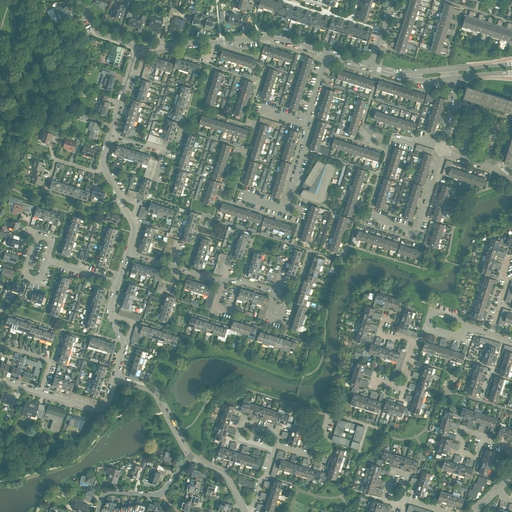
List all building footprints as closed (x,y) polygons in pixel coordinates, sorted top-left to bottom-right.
[(124,12),(125,6),(116,3),(115,8),(114,12),(112,11),(111,16),(113,17),(117,19),(117,18),(121,19),(122,14),(122,12),(124,12)] [(369,12),(371,7),(364,5),(359,3),(358,6),(362,8),(361,10),(369,12)] [(454,9),(455,6),(445,3),(444,8),(459,13),(460,11),(454,9)] [(61,6),(50,11),(52,16),(55,14),(56,16),(59,14),(62,19),(65,17),(67,21),(73,18),(70,13),(73,12),(69,5),(64,7),(65,8),(63,9),(61,6)] [(287,18),(290,5),(287,5),(286,9),(284,8),(282,16),(287,18)] [(416,15),(418,11),(402,6),(402,8),(407,10),(407,12),(416,15)] [(178,13),(179,10),(171,7),(169,16),(172,17),(174,12),(178,13)] [(296,21),(300,8),(297,8),(296,12),(294,11),(291,19),(296,21)] [(128,10),(126,18),(131,19),(129,25),(138,28),(137,32),(142,33),(148,16),(143,15),(141,20),(132,17),(132,16),(133,12),(128,10)] [(306,24),(310,11),(307,11),(305,15),(303,14),(301,22),(306,24)] [(472,29),(475,19),(472,19),(474,12),(470,11),(468,17),(465,16),(462,26),(472,29)] [(205,16),(202,15),(201,17),(198,16),(198,14),(195,13),(192,24),(198,27),(198,28),(201,29),(201,28),(205,16)] [(245,26),(248,16),(240,13),(239,17),(235,15),(234,18),(233,17),(232,18),(230,17),(228,23),(236,26),(237,22),(239,23),(239,24),(245,26)] [(366,22),(368,17),(356,13),(355,16),(359,17),(358,19),(366,22)] [(451,18),(452,16),(442,13),(441,18),(456,22),(457,20),(451,18)] [(315,27),(319,14),(316,14),(315,18),(313,17),(310,25),(315,27)] [(481,32),(484,22),(482,22),(484,15),(479,14),(477,20),(475,19),(472,29),(481,32)] [(165,26),(168,17),(164,15),(163,20),(158,19),(152,18),(152,17),(148,27),(149,27),(156,29),(155,32),(159,34),(162,25),(165,26)] [(211,30),(215,18),(212,17),(211,19),(208,18),(208,16),(205,15),(205,16),(201,28),(201,29),(204,29),(205,28),(211,30)] [(413,25),(415,20),(399,15),(399,18),(404,19),(404,22),(413,25)] [(333,30),(336,22),(334,21),(335,17),(332,16),(327,32),(328,33),(330,29),(333,30)] [(183,30),(186,21),(173,17),(169,31),(173,32),(174,27),(183,30)] [(324,33),(329,17),(326,17),(324,21),(323,20),(320,28),(324,29),(323,33),(324,33)] [(491,35),(494,25),(491,25),(493,18),(489,17),(487,23),(484,22),(481,32),(491,35)] [(338,32),(342,19),(339,19),(338,23),(336,22),(333,30),(338,32)] [(500,38),(503,28),(501,28),(503,21),(498,20),(496,26),(494,25),(491,35),(500,38)] [(348,35),(352,22),(349,22),(347,26),(346,25),(343,33),(348,35)] [(448,28),(449,25),(439,22),(438,27),(453,32),(454,30),(448,28)] [(511,31),(510,31),(511,25),(511,24),(508,23),(506,29),(503,28),(500,38),(510,41),(508,46),(511,47),(511,31)] [(357,38),(361,25),(358,25),(357,29),(355,28),(353,36),(357,38)] [(410,34),(412,30),(396,25),(396,27),(401,29),(401,31),(410,34)] [(367,41),(371,28),(368,28),(367,32),(365,31),(362,39),(367,41)] [(445,37),(446,35),(436,32),(435,37),(450,42),(451,39),(445,37)] [(407,44),(409,39),(393,34),(393,37),(398,38),(398,41),(407,44)] [(442,47),(443,44),(433,41),(432,46),(447,51),(448,49),(442,47)] [(118,67),(122,53),(120,53),(121,47),(116,46),(116,45),(112,44),(108,57),(107,58),(107,60),(107,61),(107,62),(107,63),(118,67)] [(404,54),(406,49),(390,44),(390,46),(395,48),(395,51),(404,54)] [(268,56),(270,48),(264,46),(262,54),(268,56)] [(273,57),(276,50),(270,48),(268,56),(273,57)] [(226,60),(228,52),(222,50),(220,58),(226,60)] [(279,59),(281,51),(276,50),(273,57),(279,59)] [(285,61),(287,53),(281,51),(279,59),(285,61)] [(231,61),(234,54),(228,52),(226,60),(231,61)] [(291,63),(293,55),(287,53),(285,61),(291,63)] [(237,63),(240,55),(234,54),(231,61),(237,63)] [(243,65),(245,57),(240,55),(237,63),(243,65)] [(311,65),(313,59),(305,56),(303,62),(311,65)] [(249,67),(251,59),(245,57),(243,65),(249,67)] [(254,69),(256,63),(257,61),(251,59),(249,67),(254,69)] [(309,70),(311,65),(303,62),(302,68),(309,70)] [(103,74),(99,87),(103,88),(102,88),(112,91),(116,77),(113,77),(114,71),(103,68),(101,73),(103,74)] [(308,76),(309,70),(302,68),(300,74),(308,76)] [(276,77),(278,71),(270,69),(268,74),(276,77)] [(222,79),(224,73),(216,71),(214,76),(222,79)] [(343,80),(345,72),(339,71),(338,74),(338,77),(337,78),(343,80)] [(349,82),(351,74),(345,72),(343,80),(349,82)] [(274,82),(276,77),(268,74),(266,80),(274,82)] [(306,82),(308,76),(300,74),(298,79),(306,82)] [(354,84),(357,76),(351,74),(349,82),(354,84)] [(220,85),(222,79),(214,76),(212,82),(220,85)] [(360,86),(363,78),(357,76),(354,84),(360,86)] [(366,87),(368,79),(363,78),(360,86),(366,87)] [(304,88),(306,82),(298,79),(296,85),(304,88)] [(372,89),(374,81),(368,79),(366,87),(372,89)] [(251,88),(253,82),(245,80),(243,86),(251,88)] [(272,88),(274,82),(266,80),(264,86),(272,88)] [(382,90),(385,82),(379,81),(376,88),(382,90)] [(218,90),(220,85),(212,82),(210,88),(218,90)] [(388,92),(390,84),(385,82),(382,90),(388,92)] [(394,94),(396,86),(390,84),(388,92),(394,94)] [(302,93),(304,88),(296,85),(294,91),(302,93)] [(249,94),(251,88),(243,86),(242,92),(249,94)] [(271,94),(272,88),(264,86),(263,91),(271,94)] [(399,96),(402,88),(396,86),(394,94),(399,96)] [(511,102),(468,89),(469,87),(467,86),(463,99),(511,113),(511,142),(506,161),(505,161),(505,160),(504,163),(511,165),(511,102)] [(216,96),(218,90),(210,88),(208,94),(216,96)] [(405,98),(408,90),(402,88),(399,96),(405,98)] [(333,97),(334,91),(327,89),(325,95),(333,97)] [(411,99),(413,91),(408,90),(405,98),(411,99)] [(269,100),(271,94),(263,91),(261,97),(269,100)] [(300,99),(302,93),(294,91),(293,97),(300,99)] [(417,101),(419,93),(413,91),(411,99),(417,101)] [(248,100),(249,94),(242,92),(240,97),(248,100)] [(422,103),(425,95),(419,93),(417,101),(422,103)] [(108,107),(110,103),(106,102),(107,96),(101,94),(99,102),(101,103),(98,113),(97,113),(106,116),(108,110),(107,109),(108,106),(108,107)] [(149,97),(147,97),(138,94),(137,94),(137,95),(136,99),(148,102),(149,97)] [(215,102),(216,96),(208,94),(207,99),(215,102)] [(443,105),(445,99),(437,97),(427,94),(425,102),(427,102),(428,101),(435,103),(443,105)] [(331,103),(333,97),(325,95),(323,100),(331,103)] [(246,105),(248,100),(240,97),(238,103),(246,105)] [(299,105),(300,99),(293,97),(291,102),(299,105)] [(213,108),(215,102),(207,99),(205,105),(213,108)] [(364,107),(366,101),(358,99),(356,105),(364,107)] [(329,109),(331,103),(323,100),(321,106),(329,109)] [(297,111),(299,105),(291,102),(289,108),(297,111)] [(244,111),(246,105),(238,103),(236,109),(244,111)] [(441,111),(443,105),(435,103),(433,108),(441,111)] [(362,113),(364,108),(364,107),(356,105),(354,104),(353,106),(356,107),(354,110),(362,113)] [(327,114),(329,109),(321,106),(319,112),(327,114)] [(439,117),(441,111),(433,108),(431,114),(439,117)] [(242,117),(244,111),(236,109),(234,115),(242,117)] [(361,119),(362,113),(354,110),(353,116),(361,119)] [(379,121),(381,113),(376,111),(373,119),(379,121)] [(325,120),(327,114),(319,112),(318,118),(325,120)] [(385,123),(387,115),(381,113),(379,121),(385,123)] [(437,122),(439,117),(431,114),(429,120),(437,122)] [(390,124),(393,116),(387,115),(385,123),(390,124)] [(205,125),(208,118),(202,116),(199,124),(205,125)] [(359,124),(361,119),(353,116),(351,122),(359,124)] [(396,126),(399,118),(393,116),(390,124),(396,126)] [(211,127),(213,119),(208,118),(205,125),(211,127)] [(402,128),(404,120),(399,118),(396,126),(402,128)] [(217,129),(219,121),(213,119),(211,127),(217,129)] [(325,129),(327,123),(319,120),(317,126),(325,129)] [(408,130),(410,122),(404,120),(402,128),(408,130)] [(436,128),(437,122),(429,120),(428,126),(436,128)] [(98,130),(100,124),(91,121),(88,129),(91,130),(89,137),(95,139),(94,139),(97,140),(98,136),(97,136),(98,132),(97,132),(97,130),(98,130)] [(222,131),(225,123),(219,121),(217,129),(222,131)] [(357,130),(359,124),(351,122),(349,128),(357,130)] [(414,132),(416,124),(410,122),(408,130),(414,132)] [(136,127),(134,126),(125,123),(124,123),(124,124),(124,125),(123,128),(135,131),(136,127)] [(228,133),(231,125),(225,123),(222,131),(228,133)] [(267,132),(269,126),(267,126),(264,125),(261,124),(259,130),(267,132)] [(234,134),(236,127),(231,125),(228,133),(234,134)] [(323,134),(325,129),(317,126),(315,132),(323,134)] [(434,134),(436,128),(428,126),(426,131),(434,134)] [(240,136),(242,128),(236,127),(234,134),(240,136)] [(133,136),(135,131),(123,128),(122,129),(123,129),(122,133),(133,136)] [(245,138),(248,130),(242,128),(240,136),(245,138)] [(355,136),(357,130),(349,128),(347,133),(355,136)] [(51,137),(51,135),(59,138),(61,132),(49,129),(48,133),(44,132),(43,137),(43,138),(42,142),(49,144),(51,137)] [(265,138),(267,132),(259,130),(258,135),(265,138)] [(297,138),(299,132),(291,130),(289,136),(297,138)] [(321,140),(323,134),(315,132),(313,138),(321,140)] [(264,143),(265,138),(258,135),(256,141),(264,143)] [(295,144),(297,138),(289,136),(287,142),(295,144)] [(79,146),(81,139),(77,138),(76,143),(67,140),(67,139),(64,148),(74,151),(73,151),(74,151),(76,145),(79,146)] [(320,146),(321,140),(313,138),(312,143),(320,146)] [(338,149),(340,141),(334,139),(332,147),(338,149)] [(262,149),(264,143),(256,141),(254,147),(262,149)] [(343,150),(346,143),(340,141),(338,149),(337,151),(339,151),(340,149),(343,150)] [(293,150),(295,144),(287,142),(285,147),(293,150)] [(229,152),(231,146),(223,143),(221,150),(229,152)] [(329,149),(320,146),(312,143),(310,149),(327,155),(329,149)] [(349,152),(351,144),(346,143),(343,150),(349,152)] [(355,154),(357,146),(351,144),(349,152),(355,154)] [(92,158),(94,152),(97,153),(99,146),(96,145),(94,149),(85,147),(85,146),(82,155),(83,154),(92,157),(92,158)] [(119,156),(122,147),(121,146),(120,147),(117,146),(115,152),(113,152),(112,155),(116,157),(117,155),(119,156)] [(360,156),(363,148),(357,146),(355,154),(360,156)] [(260,155),(262,149),(254,147),(252,152),(260,155)] [(292,155),(293,150),(285,147),(284,153),(292,155)] [(366,158),(369,150),(363,148),(360,156),(360,157),(362,158),(363,157),(366,158)] [(401,156),(403,150),(395,148),(393,153),(401,156)] [(227,158),(229,152),(221,150),(220,155),(227,158)] [(372,159),(374,152),(369,150),(366,158),(372,159)] [(258,161),(260,155),(252,152),(250,158),(258,161)] [(378,161),(380,153),(374,152),(372,159),(378,161)] [(290,161),(292,155),(284,153),(282,159),(290,161)] [(399,162),(401,156),(393,153),(391,159),(399,162)] [(429,155),(427,154),(424,153),(423,159),(430,161),(432,155),(429,155)] [(226,163),(227,158),(220,155),(218,161),(226,163)] [(303,183),(299,196),(322,203),(334,165),(326,162),(326,164),(317,159),(303,183)] [(397,167),(399,162),(391,159),(389,165),(397,167)] [(429,167),(430,163),(430,161),(423,159),(421,165),(429,167)] [(42,174),(45,167),(42,166),(43,162),(33,160),(32,163),(34,164),(34,165),(35,165),(33,171),(42,174)] [(257,169),(259,163),(251,160),(249,166),(257,169)] [(224,169),(226,163),(218,161),(216,167),(224,169)] [(288,169),(290,163),(282,161),(280,167),(288,169)] [(187,168),(188,165),(179,163),(179,162),(178,164),(179,164),(178,167),(187,170),(189,171),(189,168),(187,168)] [(395,173),(397,167),(389,165),(388,171),(395,173)] [(427,173),(429,167),(421,165),(419,170),(427,173)] [(255,174),(257,169),(249,166),(247,172),(255,174)] [(222,175),(224,169),(216,167),(214,172),(222,175)] [(286,175),(288,169),(280,167),(279,173),(286,175)] [(364,176),(366,171),(358,168),(356,174),(364,176)] [(454,177),(456,170),(450,168),(449,171),(448,174),(448,176),(454,177)] [(425,179),(427,173),(419,170),(417,176),(425,179)] [(459,179),(462,171),(456,170),(454,177),(459,179)] [(40,180),(42,174),(33,171),(31,178),(33,178),(33,179),(34,179),(33,182),(42,185),(43,181),(40,180)] [(393,179),(395,173),(388,171),(386,177),(393,179)] [(465,181),(468,173),(462,171),(459,179),(465,181)] [(220,181),(222,176),(222,175),(214,172),(213,176),(212,178),(220,181)] [(253,180),(255,174),(247,172),(245,178),(253,180)] [(285,181),(286,176),(286,175),(279,173),(277,178),(285,181)] [(471,183),(473,175),(468,173),(465,181),(471,183)] [(362,182),(364,177),(364,176),(356,174),(354,180),(362,182)] [(477,185),(479,177),(473,175),(471,183),(477,185)] [(423,184),(425,179),(417,176),(415,182),(423,184)] [(483,186),(485,179),(479,177),(477,185),(483,186)] [(251,186),(253,180),(245,178),(244,184),(251,186)] [(283,186),(285,181),(277,178),(275,184),(283,186)] [(390,186),(392,180),(384,178),(382,184),(390,186)] [(54,191),(57,182),(58,179),(56,179),(55,181),(52,180),(50,189),(50,190),(51,190),(54,191)] [(217,188),(219,182),(211,180),(209,186),(217,188)] [(360,188),(362,182),(354,180),(353,186),(360,188)] [(64,194),(67,185),(67,182),(63,181),(62,183),(59,192),(59,193),(60,193),(61,193),(64,194)] [(420,192),(422,186),(414,183),(412,189),(420,192)] [(281,192),(283,186),(275,184),(273,190),(281,192)] [(389,192),(390,186),(382,184),(381,190),(389,192)] [(449,193),(451,187),(443,185),(441,191),(449,193)] [(215,194),(217,188),(209,186),(207,191),(215,194)] [(359,194),(360,188),(353,186),(351,191),(359,194)] [(103,202),(106,190),(97,187),(96,189),(94,189),(91,198),(94,199),(95,195),(99,197),(98,200),(103,202)] [(418,197),(420,192),(412,189),(410,195),(418,197)] [(279,198),(281,192),(273,190),(271,196),(279,198)] [(387,198),(389,192),(381,190),(379,195),(387,198)] [(213,199),(215,194),(207,191),(205,197),(213,199)] [(357,199),(359,194),(351,191),(349,197),(357,199)] [(447,199),(449,193),(441,191),(439,196),(447,199)] [(385,203),(387,198),(379,195),(377,201),(385,203)] [(417,203),(418,197),(410,195),(409,201),(417,203)] [(445,205),(447,199),(439,196),(437,202),(445,205)] [(10,197),(8,204),(9,202),(14,204),(12,214),(15,215),(16,212),(21,213),(22,210),(25,211),(25,212),(31,213),(33,206),(21,202),(22,201),(10,197)] [(211,205),(213,199),(205,197),(204,203),(211,205)] [(355,205),(357,199),(349,197),(347,203),(355,205)] [(383,209),(385,203),(377,201),(375,207),(383,209)] [(415,209),(417,203),(409,201),(407,206),(415,209)] [(443,210),(445,205),(437,202),(436,208),(443,210)] [(226,213),(228,205),(222,203),(219,213),(221,214),(222,212),(226,213)] [(353,211),(355,205),(347,203),(345,208),(353,211)] [(231,215),(234,207),(228,205),(226,213),(231,215)] [(318,214),(320,208),(312,205),(310,211),(318,214)] [(413,214),(415,209),(407,206),(405,212),(413,214)] [(237,216),(239,208),(234,207),(231,215),(237,216)] [(243,218),(245,210),(239,208),(237,216),(243,218)] [(351,217),(353,211),(345,208),(344,214),(351,217)] [(442,216),(443,210),(436,208),(434,213),(442,216)] [(198,217),(199,214),(188,210),(186,215),(198,219),(199,217),(198,217)] [(249,220),(251,212),(245,210),(243,218),(249,220)] [(316,219),(318,214),(310,211),(308,217),(316,219)] [(254,222),(257,214),(251,212),(249,220),(254,222)] [(411,220),(413,214),(405,212),(403,218),(411,220)] [(117,220),(118,216),(108,213),(106,221),(115,224),(114,227),(118,228),(120,221),(117,220)] [(440,222),(442,216),(434,213),(432,219),(440,222)] [(260,223),(263,216),(257,214),(254,222),(260,223)] [(197,222),(198,219),(186,215),(189,216),(187,221),(196,223),(197,224),(197,222)] [(346,224),(348,218),(340,215),(338,221),(346,224)] [(268,227),(270,219),(264,217),(262,225),(268,227)] [(314,225),(316,219),(308,217),(306,223),(314,225)] [(274,229),(276,221),(270,219),(268,227),(274,229)] [(9,227),(8,230),(12,231),(23,235),(24,230),(18,228),(19,223),(10,221),(8,227),(9,227)] [(279,230),(282,223),(276,221),(274,229),(279,230)] [(344,229),(346,224),(338,221),(336,227),(344,229)] [(285,232),(287,224),(282,223),(279,230),(285,232)] [(312,231),(314,225),(306,223),(305,228),(312,231)] [(442,231),(444,225),(436,223),(434,229),(442,231)] [(291,234),(293,226),(287,224),(285,232),(291,234)] [(194,233),(194,231),(195,228),(186,225),(183,225),(182,229),(193,233),(194,233)] [(343,235),(344,229),(336,227),(335,233),(343,235)] [(311,236),(312,231),(305,228),(303,234),(311,236)] [(182,229),(181,229),(180,234),(192,237),(193,236),(192,236),(193,233),(182,229)] [(440,237),(442,231),(434,229),(433,234),(440,237)] [(361,240),(364,233),(358,231),(356,239),(361,240)] [(248,239),(249,235),(238,232),(236,237),(239,237),(248,240),(249,239),(248,239)] [(21,249),(23,242),(13,239),(14,235),(6,233),(5,237),(8,238),(6,244),(21,249)] [(341,241),(343,235),(335,233),(333,238),(341,241)] [(367,242),(370,234),(364,233),(361,240),(367,242)] [(191,241),(192,237),(192,238),(192,237),(180,234),(180,236),(182,237),(181,239),(190,242),(191,242),(191,241)] [(309,242),(311,236),(303,234),(301,240),(309,242)] [(373,244),(375,236),(370,234),(367,242),(373,244)] [(439,242),(440,237),(433,234),(431,240),(439,242)] [(379,246),(381,238),(375,236),(373,244),(379,246)] [(511,237),(509,236),(506,243),(503,242),(502,245),(508,247),(508,246),(511,246),(511,242),(511,237)] [(339,247),(341,241),(333,238),(331,244),(339,247)] [(384,248),(387,240),(381,238),(379,246),(384,248)] [(502,245),(503,242),(500,241),(491,239),(490,244),(498,247),(499,244),(500,244),(500,245),(502,245)] [(390,249),(393,242),(387,240),(384,248),(390,249)] [(437,248),(439,242),(431,240),(429,246),(437,248)] [(396,251),(398,243),(393,242),(390,249),(396,251)] [(210,251),(211,246),(209,245),(200,243),(199,243),(199,244),(198,248),(207,250),(210,251)] [(337,252),(339,247),(331,244),(329,250),(337,252)] [(497,250),(498,247),(490,244),(488,250),(499,254),(500,251),(498,250),(498,251),(497,250)] [(403,255),(406,247),(400,245),(398,253),(403,255)] [(244,253),(245,249),(236,247),(233,246),(232,248),(235,249),(234,251),(243,254),(244,254),(244,253)] [(15,263),(17,256),(16,256),(17,252),(2,247),(0,251),(5,253),(3,259),(15,263)] [(409,256),(412,248),(406,247),(403,255),(409,256)] [(415,258),(417,250),(412,248),(409,256),(415,258)] [(242,257),(243,254),(234,251),(232,250),(230,256),(233,257),(233,256),(242,259),(243,257),(242,257)] [(421,260),(423,252),(417,250),(415,258),(421,260)] [(499,257),(499,254),(488,250),(486,256),(495,259),(496,255),(497,256),(499,257)] [(323,265),(325,260),(314,256),(313,259),(311,258),(310,260),(312,261),(312,262),(322,266),(322,265),(323,265)] [(494,262),(495,259),(486,256),(484,262),(496,265),(497,262),(495,262),(494,262)] [(264,261),(261,260),(252,257),(251,258),(252,258),(251,262),(263,265),(264,261)] [(261,270),(263,265),(251,262),(250,261),(250,263),(249,266),(261,270)] [(319,271),(321,266),(322,266),(312,262),(312,264),(309,263),(308,268),(319,271)] [(495,268),(496,265),(484,262),(482,267),(491,270),(492,267),(493,267),(493,268),(495,268)] [(10,269),(11,266),(2,263),(0,267),(3,268),(1,274),(12,278),(14,271),(10,269)] [(136,275),(136,273),(139,264),(138,263),(138,264),(134,263),(131,274),(136,275)] [(297,271),(288,268),(285,267),(283,272),(286,273),(295,276),(295,275),(296,275),(296,274),(297,271)] [(490,273),(491,270),(482,267),(481,273),(489,276),(492,277),(493,274),(491,273),(491,274),(490,273)] [(318,277),(319,271),(308,268),(306,272),(309,273),(308,274),(318,277),(319,277),(318,277)] [(258,280),(260,275),(257,274),(248,271),(247,271),(247,272),(246,276),(255,278),(255,279),(258,280)] [(316,283),(317,278),(318,278),(318,277),(308,274),(308,276),(306,275),(304,279),(313,282),(313,283),(316,283)] [(496,284),(497,281),(494,280),(485,277),(483,283),(492,285),(493,282),(494,282),(494,283),(496,284)] [(311,288),(313,283),(313,282),(304,279),(302,279),(300,284),(302,284),(302,286),(312,289),(312,288),(311,288)] [(194,291),(197,282),(196,282),(197,281),(195,281),(192,280),(189,290),(188,291),(191,292),(191,290),(194,291)] [(22,301),(25,291),(22,290),(23,286),(14,283),(12,291),(18,293),(17,295),(18,296),(17,299),(22,301)] [(491,289),(492,285),(483,283),(481,289),(493,292),(494,289),(492,289),(491,289)] [(309,294),(311,289),(312,289),(302,286),(302,287),(299,286),(298,291),(309,294)] [(243,299),(246,290),(246,289),(244,289),(244,290),(241,288),(239,295),(238,294),(236,299),(243,301),(243,299)] [(492,295),(493,292),(481,289),(480,294),(488,297),(489,294),(491,294),(490,294),(492,295)] [(44,304),(46,298),(43,297),(45,293),(39,291),(38,296),(32,294),(30,299),(36,301),(35,302),(41,304),(41,303),(44,304)] [(308,300),(309,294),(298,291),(296,296),(299,296),(298,298),(308,301),(309,300),(308,300)] [(383,299),(384,295),(377,293),(374,302),(377,302),(379,303),(380,299),(383,299)] [(487,300),(488,297),(480,294),(478,300),(490,304),(491,301),(489,300),(488,301),(487,300)] [(385,308),(388,297),(384,295),(383,299),(380,299),(379,303),(384,304),(383,306),(383,305),(382,307),(385,308)] [(394,303),(395,299),(388,297),(385,308),(388,309),(388,307),(388,306),(391,307),(392,302),(394,303)] [(305,307),(306,306),(307,301),(308,301),(298,298),(298,299),(296,298),(295,300),(297,301),(297,304),(299,305),(305,307)] [(398,307),(400,300),(395,299),(394,303),(392,302),(391,307),(395,308),(395,309),(394,310),(401,312),(402,309),(398,307)] [(489,307),(490,304),(478,300),(476,306),(485,308),(486,305),(487,305),(487,306),(489,307)] [(133,308),(131,307),(132,305),(122,302),(121,303),(122,304),(121,307),(127,309),(126,310),(128,311),(131,312),(132,312),(133,308)] [(374,312),(375,309),(376,304),(377,302),(374,302),(372,308),(366,306),(364,312),(376,316),(377,313),(375,312),(375,313),(374,312)] [(52,304),(51,304),(51,306),(50,309),(59,312),(62,313),(63,308),(61,307),(52,304)] [(306,313),(308,307),(306,306),(305,307),(299,305),(298,307),(296,306),(295,308),(298,309),(297,310),(307,313),(306,313)] [(484,312),(485,308),(476,306),(474,311),(486,315),(487,312),(485,312),(484,312)] [(411,318),(413,312),(404,309),(402,309),(401,312),(402,312),(404,312),(403,315),(411,318)] [(304,319),(306,314),(307,314),(307,313),(297,310),(297,312),(294,311),(294,313),(296,314),(295,316),(304,319)] [(485,318),(486,315),(474,311),(473,317),(472,317),(481,320),(482,317),(483,317),(485,318)] [(375,319),(376,316),(364,312),(363,318),(371,321),(372,317),(373,318),(375,319)] [(10,329),(13,318),(12,318),(13,315),(8,314),(4,325),(10,327),(9,329),(10,329)] [(194,329),(197,319),(196,318),(197,316),(195,315),(194,318),(191,317),(188,326),(194,328),(194,329)] [(409,324),(411,318),(403,315),(402,319),(400,318),(398,317),(398,320),(409,324)] [(16,331),(20,318),(15,316),(14,319),(13,318),(10,329),(16,331)] [(303,325),(304,319),(295,316),(294,319),(292,318),(291,320),(294,321),(293,322),(303,325),(304,325),(303,325)] [(200,330),(204,318),(199,317),(198,319),(197,319),(194,329),(195,329),(195,328),(200,330)] [(22,331),(25,322),(24,322),(25,319),(20,318),(16,331),(16,329),(22,331)] [(206,333),(209,323),(208,322),(209,320),(204,318),(200,330),(206,331),(206,332),(206,333)] [(236,332),(239,322),(238,322),(239,319),(234,318),(230,329),(229,328),(229,329),(227,334),(230,335),(230,334),(235,335),(236,332)] [(370,324),(371,321),(363,318),(361,324),(373,327),(373,324),(372,324),(371,324),(370,324)] [(95,323),(86,320),(84,319),(81,327),(88,329),(89,326),(93,328),(94,328),(94,326),(95,323)] [(28,333),(31,324),(32,321),(27,320),(26,322),(25,322),(22,331),(28,333)] [(242,333),(246,322),(245,324),(243,323),(243,321),(241,320),(240,323),(239,322),(236,332),(237,332),(237,331),(242,333)] [(408,329),(409,324),(398,320),(397,323),(399,323),(400,323),(399,327),(401,327),(403,328),(406,329),(408,330),(408,329)] [(213,334),(216,322),(211,321),(211,323),(209,323),(206,333),(207,333),(207,332),(213,334)] [(146,337),(149,327),(147,326),(148,324),(142,322),(136,326),(134,330),(140,332),(140,334),(145,336),(145,337),(146,337)] [(218,336),(221,326),(220,326),(221,324),(216,322),(213,334),(218,335),(218,336)] [(248,336),(251,326),(250,326),(251,323),(246,322),(242,333),(248,335),(248,336)] [(300,331),(302,326),(303,326),(303,325),(293,322),(293,324),(291,323),(290,325),(292,326),(291,329),(300,331)] [(34,337),(36,328),(35,328),(36,325),(31,324),(28,333),(27,335),(34,337)] [(225,340),(227,334),(229,329),(227,329),(228,326),(223,324),(223,327),(221,326),(218,336),(218,338),(225,340)] [(254,340),(257,328),(258,325),(253,324),(253,326),(251,326),(248,336),(247,338),(254,340)] [(372,330),(373,327),(361,324),(359,329),(368,332),(369,329),(370,329),(372,330)] [(152,338),(155,326),(151,325),(150,327),(149,327),(146,337),(146,336),(152,338)] [(40,339),(43,328),(38,326),(38,329),(36,328),(34,337),(40,339)] [(158,341),(161,331),(159,330),(160,328),(155,326),(152,338),(157,339),(157,340),(158,341)] [(46,341),(48,332),(47,331),(48,329),(43,328),(40,339),(46,341)] [(164,341),(167,332),(168,330),(163,329),(162,331),(161,331),(158,341),(158,340),(164,341)] [(366,335),(368,332),(359,329),(357,335),(369,339),(370,336),(368,335),(368,336),(366,335)] [(52,343),(55,331),(50,330),(50,332),(48,332),(46,341),(52,343)] [(263,343),(266,333),(264,333),(265,330),(263,330),(262,332),(260,331),(257,340),(262,342),(262,343),(263,343)] [(170,344),(173,334),(171,334),(172,331),(170,331),(169,333),(167,332),(164,341),(169,343),(169,344),(170,344)] [(269,344),(272,335),(269,334),(270,332),(268,331),(267,334),(266,333),(263,343),(262,344),(268,346),(269,344)] [(176,345),(179,336),(176,335),(177,333),(175,332),(174,335),(173,334),(170,344),(171,344),(176,345)] [(74,342),(77,335),(70,333),(69,335),(65,334),(64,336),(65,336),(64,339),(73,342),(74,342)] [(274,349),(278,337),(276,336),(277,334),(275,333),(274,336),(272,335),(269,344),(274,346),(273,348),(274,349)] [(281,348),(284,339),(281,338),(282,336),(280,335),(279,337),(278,337),(274,349),(275,349),(275,346),(281,348)] [(368,342),(369,339),(357,335),(355,341),(364,344),(364,343),(365,340),(366,340),(366,341),(368,342)] [(479,342),(480,338),(474,336),(472,342),(479,344),(479,342)] [(286,352),(290,341),(288,340),(289,338),(287,337),(286,340),(284,339),(281,348),(280,350),(286,352)] [(293,352),(297,340),(292,339),(291,341),(290,341),(286,352),(287,352),(287,350),(293,352)] [(428,352),(431,341),(428,340),(428,342),(428,343),(425,342),(424,342),(422,351),(422,350),(428,352)] [(433,354),(436,346),(433,344),(433,343),(434,343),(434,341),(431,341),(428,352),(433,354)] [(374,355),(378,343),(375,342),(374,344),(375,344),(374,345),(371,344),(368,353),(374,355)] [(380,356),(383,348),(379,347),(380,346),(381,344),(378,343),(374,355),(380,356)] [(439,356),(443,344),(440,343),(439,345),(440,345),(439,347),(436,346),(433,354),(439,356)] [(445,358),(447,349),(444,348),(444,347),(445,347),(446,345),(443,344),(439,356),(445,358)] [(498,352),(499,349),(496,348),(493,347),(491,346),(488,345),(487,345),(486,351),(494,354),(495,350),(496,351),(498,352)] [(386,358),(389,346),(386,346),(386,347),(386,348),(386,349),(383,348),(380,356),(386,358)] [(391,360),(394,351),(391,350),(391,349),(392,347),(389,346),(386,358),(391,360)] [(450,359),(454,348),(451,347),(451,349),(451,350),(447,349),(445,358),(450,359)] [(147,359),(149,352),(135,348),(134,353),(136,354),(136,355),(146,358),(147,359)] [(456,361),(459,353),(456,352),(456,350),(457,349),(454,348),(450,359),(456,361)] [(399,356),(400,354),(401,351),(401,350),(398,349),(397,351),(398,351),(397,352),(394,351),(391,360),(397,362),(398,359),(399,356)] [(462,363),(465,354),(466,351),(463,350),(462,352),(463,352),(462,354),(459,353),(456,361),(462,363)] [(511,359),(511,352),(511,353),(509,352),(506,351),(503,350),(502,353),(504,354),(504,353),(505,353),(504,357),(511,359)] [(7,372),(9,366),(13,355),(0,351),(0,352),(0,355),(8,358),(6,364),(1,363),(0,366),(0,369),(4,370),(7,371),(7,372)] [(493,357),(494,354),(486,351),(484,357),(496,360),(496,357),(495,357),(494,357),(493,357)] [(143,364),(145,359),(146,359),(146,358),(136,355),(136,357),(133,356),(132,360),(143,364)] [(20,373),(24,359),(14,356),(12,360),(19,362),(17,369),(9,366),(7,372),(11,373),(10,373),(15,375),(15,374),(18,375),(18,376),(19,376),(20,373)] [(23,374),(23,377),(32,380),(32,379),(35,380),(40,367),(42,368),(44,362),(38,360),(37,362),(27,359),(28,357),(25,356),(24,359),(20,373),(23,374)] [(495,363),(496,360),(484,357),(482,362),(482,363),(491,365),(492,362),(493,362),(493,363),(495,363)] [(511,365),(511,361),(511,359),(504,357),(503,360),(502,360),(502,359),(500,359),(499,362),(511,365)] [(141,370),(143,364),(132,360),(134,361),(133,364),(131,363),(130,365),(133,366),(132,367),(142,370),(141,370)] [(364,368),(365,365),(357,362),(355,368),(367,372),(368,369),(366,368),(366,369),(364,368)] [(509,371),(511,365),(499,362),(498,364),(500,365),(500,364),(502,365),(501,368),(509,371)] [(431,374),(433,368),(425,365),(424,365),(421,364),(420,367),(422,368),(423,368),(424,368),(423,371),(431,374)] [(487,371),(488,368),(485,367),(476,364),(474,370),(483,373),(484,369),(485,370),(487,371)] [(139,376),(141,371),(142,371),(142,370),(132,367),(132,369),(129,368),(129,370),(131,371),(130,373),(139,376)] [(362,376),(363,373),(364,373),(364,374),(366,375),(367,372),(355,368),(353,374),(362,376)] [(507,377),(509,371),(501,368),(500,372),(498,371),(497,370),(496,373),(499,374),(507,377),(508,377),(507,377)] [(482,376),(483,373),(474,370),(473,376),(484,379),(485,377),(483,376),(482,376)] [(429,380),(431,374),(423,371),(422,375),(420,374),(421,374),(419,373),(418,376),(429,380)] [(56,387),(60,376),(55,374),(52,386),(53,387),(53,386),(56,387)] [(361,380),(362,376),(353,374),(351,379),(363,383),(364,380),(362,380),(361,380)] [(61,389),(65,377),(60,376),(56,387),(57,387),(56,388),(58,388),(61,389)] [(428,385),(429,380),(418,376),(417,379),(419,379),(420,379),(419,383),(428,385)] [(483,382),(484,381),(484,379),(473,376),(471,382),(479,384),(480,381),(482,381),(482,382),(483,382)] [(502,385),(504,379),(495,376),(495,377),(496,377),(494,380),(493,380),(493,379),(491,378),(491,381),(502,385)] [(66,390),(69,379),(65,377),(61,389),(63,390),(63,389),(66,390)] [(71,392),(74,380),(69,379),(66,390),(66,391),(67,391),(71,392)] [(362,386),(363,383),(351,379),(350,385),(349,385),(356,387),(358,388),(359,384),(361,385),(360,385),(362,386)] [(500,391),(502,385),(491,381),(490,384),(492,385),(492,384),(493,385),(492,388),(500,391)] [(478,387),(479,384),(471,382),(469,387),(481,391),(482,388),(480,387),(480,388),(478,387)] [(426,391),(428,385),(419,383),(418,386),(417,386),(417,385),(415,385),(414,387),(426,391)] [(350,404),(355,405),(358,395),(356,395),(356,393),(358,388),(356,387),(354,394),(350,392),(348,398),(352,399),(350,404)] [(424,397),(426,391),(414,387),(413,390),(415,391),(415,390),(417,391),(416,394),(424,397)] [(480,394),(481,391),(469,387),(467,393),(476,396),(477,392),(478,393),(480,394)] [(499,396),(500,391),(492,388),(491,391),(490,391),(488,390),(487,393),(499,396)] [(13,402),(15,397),(3,393),(0,402),(12,405),(11,409),(16,411),(18,404),(13,402)] [(360,407),(364,393),(361,393),(360,394),(361,395),(361,396),(358,395),(355,405),(360,407)] [(497,402),(499,396),(487,393),(486,396),(488,396),(489,396),(488,399),(488,400),(497,402)] [(422,403),(424,397),(416,394),(415,398),(413,397),(412,396),(411,399),(422,403)] [(369,410),(373,396),(370,395),(369,397),(370,398),(370,399),(367,398),(364,408),(369,410)] [(378,413),(381,402),(382,399),(379,398),(379,400),(379,402),(377,401),(373,411),(378,413)] [(387,413),(392,399),(389,398),(388,400),(389,401),(388,402),(386,401),(383,411),(387,413)] [(421,408),(422,403),(411,399),(410,402),(412,402),(413,402),(412,406),(421,408)] [(42,412),(44,405),(38,404),(39,402),(35,401),(33,405),(25,402),(22,412),(26,414),(27,412),(31,413),(30,415),(34,416),(36,410),(42,412)] [(237,410),(238,407),(235,407),(235,406),(235,402),(232,401),(232,403),(227,401),(226,404),(224,410),(233,412),(234,409),(235,409),(235,410),(237,410)] [(249,408),(250,404),(243,402),(243,401),(241,408),(238,407),(237,410),(242,412),(243,412),(242,412),(243,411),(245,411),(247,408),(249,408)] [(396,416),(401,402),(398,401),(397,403),(398,403),(397,405),(395,404),(392,414),(396,416)] [(58,431),(65,410),(60,409),(60,410),(48,406),(48,408),(44,407),(45,402),(44,405),(42,412),(40,418),(44,419),(45,417),(53,419),(50,429),(58,431)] [(401,417),(404,409),(404,407),(405,407),(404,407),(402,406),(402,405),(403,405),(404,403),(401,402),(396,416),(401,417)] [(251,417),(255,405),(250,404),(249,408),(247,408),(245,411),(250,413),(250,414),(249,414),(248,416),(251,417)] [(260,412),(262,407),(255,405),(251,417),(254,418),(255,416),(254,416),(254,414),(257,415),(258,411),(260,412)] [(419,414),(421,408),(412,406),(411,409),(404,407),(404,409),(410,411),(410,412),(419,414)] [(263,420),(266,409),(262,407),(260,412),(258,411),(257,415),(261,417),(261,418),(260,418),(260,419),(263,420)] [(468,414),(470,410),(463,408),(460,415),(457,414),(456,417),(462,419),(462,418),(462,417),(465,418),(466,414),(468,414)] [(272,415),(273,411),(266,409),(263,420),(266,421),(266,419),(265,419),(266,418),(268,419),(270,414),(272,415)] [(456,417),(457,414),(454,413),(443,409),(441,415),(452,419),(453,415),(454,416),(456,417)] [(232,416),(233,412),(224,410),(222,415),(234,419),(235,416),(233,416),(232,416)] [(471,423),(474,411),(470,410),(468,414),(466,414),(465,418),(469,419),(469,421),(468,420),(468,422),(471,423)] [(274,424),(278,412),(273,411),(272,415),(270,414),(268,419),(273,420),(273,421),(272,421),(271,423),(274,424)] [(480,418),(481,414),(474,411),(471,423),(473,424),(474,422),(473,422),(474,421),(476,421),(478,417),(480,418)] [(283,419),(285,414),(278,412),(274,424),(277,425),(278,423),(277,423),(277,421),(280,422),(281,418),(283,419)] [(287,423),(289,416),(285,414),(283,419),(281,418),(280,422),(284,424),(284,425),(290,427),(291,424),(287,423)] [(482,427),(486,415),(481,414),(480,418),(478,417),(476,421),(481,423),(480,424),(479,426),(482,427)] [(81,429),(84,420),(84,419),(71,415),(69,420),(66,419),(63,427),(67,429),(68,425),(81,429)] [(229,424),(230,420),(231,421),(233,422),(234,419),(222,415),(221,421),(229,424)] [(451,422),(452,419),(441,415),(443,416),(442,422),(453,425),(454,423),(452,422),(451,422)] [(491,421),(493,417),(486,415),(482,427),(485,428),(485,426),(485,425),(485,424),(488,425),(489,421),(491,421)] [(495,427),(497,419),(497,418),(497,419),(493,417),(491,421),(489,421),(488,425),(492,426),(492,428),(491,427),(491,429),(493,430),(494,427),(495,427)] [(348,434),(352,423),(338,419),(337,423),(335,430),(348,434)] [(228,427),(229,424),(221,421),(219,427),(230,430),(231,428),(229,427),(229,428),(228,427)] [(452,428),(453,425),(442,422),(440,428),(448,430),(449,427),(451,427),(451,428),(452,428)] [(362,438),(364,431),(365,427),(352,423),(348,434),(362,438)] [(300,433),(302,428),(302,427),(294,425),(291,424),(290,427),(291,427),(292,427),(293,427),(292,431),(300,433)] [(506,432),(507,428),(501,426),(500,426),(498,434),(497,438),(500,439),(500,437),(500,436),(500,435),(502,436),(503,432),(506,432)] [(230,433),(230,430),(219,427),(217,433),(226,435),(227,432),(228,432),(228,433),(230,433)] [(449,434),(447,433),(448,430),(440,428),(438,433),(447,436),(450,437),(451,434),(449,433),(449,434)] [(508,441),(511,429),(507,428),(506,432),(503,432),(502,436),(507,437),(507,439),(506,438),(505,440),(508,441)] [(345,445),(348,434),(335,430),(331,441),(345,445)] [(299,439),(300,433),(292,431),(291,434),(289,434),(290,433),(288,433),(287,435),(299,439)] [(224,439),(226,435),(217,433),(215,438),(215,439),(214,442),(218,443),(219,440),(222,441),(221,444),(224,445),(226,439),(224,439)] [(359,445),(362,438),(348,434),(345,445),(358,449),(359,445)] [(297,445),(299,439),(287,435),(286,438),(288,439),(288,438),(289,439),(288,442),(297,445)] [(451,443),(452,440),(442,437),(440,442),(454,446),(455,443),(453,442),(452,443),(451,443)] [(223,458),(226,449),(223,448),(223,447),(224,447),(224,445),(221,444),(220,447),(217,456),(218,456),(223,458)] [(173,458),(169,457),(171,452),(158,448),(159,447),(154,446),(152,450),(157,452),(157,453),(161,454),(160,459),(165,460),(164,464),(171,466),(173,458)] [(448,452),(449,449),(439,446),(437,451),(438,451),(437,454),(441,455),(442,452),(446,454),(445,457),(448,458),(450,452),(448,452)] [(229,459),(233,448),(230,447),(229,449),(230,449),(229,450),(226,449),(223,458),(229,459)] [(235,461),(238,453),(234,452),(235,450),(236,449),(233,448),(229,459),(235,461)] [(343,457),(345,451),(336,448),(335,452),(334,451),(332,450),(331,453),(343,457)] [(493,458),(494,452),(486,449),(486,450),(485,453),(483,453),(484,452),(482,451),(481,454),(493,458)] [(241,463),(244,451),(241,450),(241,452),(241,454),(238,453),(235,461),(241,463)] [(246,465),(249,456),(246,455),(246,454),(247,452),(244,451),(241,463),(246,465)] [(389,457),(391,453),(384,451),(383,451),(381,460),(379,466),(381,467),(383,462),(383,460),(386,461),(387,457),(389,457)] [(341,462),(343,457),(331,453),(330,456),(332,456),(334,456),(333,460),(341,462)] [(391,466),(395,455),(391,453),(389,457),(387,457),(386,461),(390,463),(390,464),(389,464),(389,466),(391,466)] [(252,467),(256,455),(253,454),(252,456),(253,456),(252,457),(249,456),(246,465),(252,467)] [(491,464),(493,458),(481,454),(480,457),(482,458),(482,457),(483,458),(482,461),(491,464)] [(258,468),(261,460),(260,460),(257,459),(257,457),(258,458),(259,456),(256,455),(252,467),(258,468)] [(402,457),(395,455),(391,466),(394,467),(395,465),(394,465),(395,464),(397,465),(398,460),(401,461),(402,457)] [(284,470),(287,462),(284,461),(284,459),(285,458),(282,457),(281,460),(280,463),(279,466),(278,468),(279,469),(279,468),(284,470)] [(403,470),(406,458),(402,457),(401,461),(398,460),(397,465),(402,466),(401,467),(400,469),(403,470)] [(447,470),(450,462),(447,461),(447,460),(448,458),(445,457),(444,460),(441,469),(442,469),(447,470)] [(412,465),(413,460),(406,458),(403,470),(406,471),(406,469),(406,468),(409,468),(410,464),(412,465)] [(290,472),(294,460),(291,459),(290,461),(291,461),(290,463),(287,462),(284,470),(290,472)] [(296,474),(298,465),(295,464),(295,463),(296,463),(297,461),(294,460),(290,472),(296,474)] [(339,468),(341,462),(333,460),(332,463),(330,463),(330,462),(329,462),(328,464),(339,468)] [(416,469),(418,462),(413,460),(412,465),(410,464),(409,468),(413,470),(413,471),(419,473),(420,470),(416,469)] [(453,472),(457,461),(454,460),(453,462),(454,462),(453,463),(450,462),(447,470),(453,472)] [(459,474),(461,466),(458,465),(458,463),(459,463),(459,461),(457,461),(453,472),(459,474)] [(489,469),(491,464),(482,461),(481,464),(480,464),(478,463),(477,466),(489,469)] [(301,476),(305,464),(302,463),(302,465),(302,466),(298,465),(296,474),(301,476)] [(464,476),(468,464),(465,463),(465,465),(465,467),(461,466),(459,474),(464,476)] [(135,479),(138,469),(139,470),(140,467),(132,464),(131,467),(132,467),(129,477),(135,479)] [(307,477),(310,469),(307,468),(307,466),(307,467),(308,465),(305,464),(301,476),(307,477)] [(338,474),(339,468),(328,464),(327,467),(329,468),(329,467),(330,468),(329,471),(338,474)] [(381,470),(381,467),(382,467),(381,467),(379,466),(371,464),(370,469),(383,473),(384,470),(382,469),(382,470),(381,470)] [(470,478),(473,469),(469,468),(470,467),(471,465),(468,464),(464,476),(470,478)] [(487,475),(489,469),(477,466),(476,469),(478,469),(480,469),(479,472),(479,473),(487,475)] [(116,483),(119,474),(122,476),(125,468),(121,467),(120,470),(108,467),(106,472),(110,473),(108,481),(116,483)] [(313,479),(317,467),(314,467),(313,468),(314,469),(313,470),(310,469),(307,477),(313,479)] [(319,481),(321,475),(322,472),(321,472),(318,471),(318,470),(319,470),(319,468),(317,467),(313,479),(319,481)] [(162,479),(164,471),(159,469),(157,473),(152,471),(149,481),(156,483),(158,478),(162,479)] [(201,473),(201,472),(194,469),(192,476),(196,477),(195,479),(195,480),(201,482),(202,482),(203,478),(202,478),(203,474),(201,473)] [(429,480),(431,474),(422,471),(420,470),(419,473),(420,474),(420,473),(422,474),(421,477),(429,480)] [(336,479),(338,474),(329,471),(328,475),(322,472),(321,475),(327,477),(336,480),(336,479)] [(378,479),(378,476),(368,473),(367,478),(380,482),(381,479),(379,478),(379,479),(378,479)] [(82,476),(80,481),(82,482),(82,483),(89,485),(85,498),(91,500),(93,494),(94,494),(97,487),(94,486),(96,481),(93,480),(94,476),(87,474),(86,476),(83,475),(82,476)] [(245,485),(247,480),(247,477),(240,475),(237,483),(242,485),(242,484),(245,485)] [(486,482),(487,479),(479,476),(477,483),(475,483),(482,485),(485,486),(486,482)] [(427,485),(429,480),(421,477),(420,480),(418,480),(418,479),(417,479),(416,482),(427,485)] [(200,487),(201,482),(195,480),(195,479),(194,479),(192,485),(196,487),(196,489),(198,490),(197,490),(202,492),(203,488),(200,487)] [(251,490),(254,482),(247,480),(245,485),(244,488),(248,489),(251,490)] [(281,489),(282,483),(283,483),(274,480),(273,483),(272,483),(270,482),(269,485),(281,489)] [(375,488),(376,485),(365,482),(364,487),(377,491),(378,488),(376,488),(375,488)] [(426,491),(427,485),(416,482),(415,485),(417,485),(418,485),(417,488),(426,491)] [(481,488),(482,485),(475,483),(472,490),(478,491),(478,492),(480,493),(482,488),(481,488)] [(195,492),(196,489),(196,487),(192,485),(189,484),(187,491),(191,492),(190,495),(192,495),(199,497),(200,494),(198,494),(198,493),(195,492)] [(211,484),(210,486),(209,486),(206,493),(212,495),(211,498),(214,500),(216,495),(215,495),(218,486),(211,484)] [(279,494),(281,489),(269,485),(268,488),(270,488),(271,488),(270,492),(279,494)] [(424,497),(426,491),(417,488),(416,492),(415,491),(413,490),(412,493),(415,494),(424,497)] [(476,499),(477,495),(478,492),(478,491),(472,490),(470,489),(468,496),(476,499)] [(446,498),(448,493),(441,491),(438,500),(437,503),(440,504),(441,502),(440,502),(440,500),(443,501),(444,497),(446,498)] [(277,500),(279,494),(270,492),(269,495),(268,495),(268,494),(266,493),(265,496),(277,500)] [(449,506),(452,495),(448,493),(446,498),(444,497),(443,501),(447,503),(447,504),(446,504),(446,505),(449,506)] [(198,503),(200,497),(199,497),(192,495),(190,501),(195,503),(194,505),(196,506),(201,508),(202,504),(198,503)] [(458,501),(459,497),(452,495),(449,506),(452,507),(452,506),(451,505),(452,504),(454,505),(456,501),(458,501)] [(275,506),(277,500),(265,496),(265,499),(266,500),(267,499),(268,500),(267,503),(275,506)] [(82,511),(86,511),(88,506),(82,504),(83,500),(74,497),(72,502),(76,503),(74,509),(82,511)] [(113,510),(116,503),(115,503),(115,504),(110,502),(111,498),(107,497),(106,502),(106,504),(105,504),(103,509),(106,510),(107,509),(113,511),(113,510)] [(461,507),(464,498),(459,497),(458,501),(456,501),(454,505),(459,506),(459,507),(458,507),(457,509),(460,510),(461,507)] [(137,511),(143,511),(145,506),(140,504),(141,501),(137,500),(136,505),(135,507),(138,507),(136,511),(137,511)] [(382,506),(383,504),(383,503),(373,500),(372,501),(373,501),(371,505),(385,509),(385,506),(384,506),(383,506),(382,506)] [(136,511),(138,507),(135,507),(132,506),(134,502),(130,501),(128,506),(129,506),(128,508),(130,509),(129,511),(136,511)] [(157,509),(158,507),(160,503),(156,501),(155,505),(150,503),(147,511),(150,511),(153,511),(155,508),(157,509)] [(188,511),(190,505),(194,507),(194,505),(195,503),(190,501),(188,501),(187,503),(183,502),(181,508),(185,510),(184,511),(189,511),(190,511),(188,511)] [(221,501),(218,511),(222,511),(226,511),(227,508),(231,509),(232,505),(227,504),(225,503),(226,503),(221,501)] [(129,511),(130,509),(128,508),(125,507),(126,503),(123,502),(121,507),(121,509),(123,510),(122,511),(129,511)] [(122,511),(123,510),(121,509),(118,508),(119,504),(116,503),(113,510),(116,511),(115,511),(122,511)] [(274,511),(275,506),(267,503),(266,506),(264,506),(265,506),(263,505),(262,508),(274,511)]
